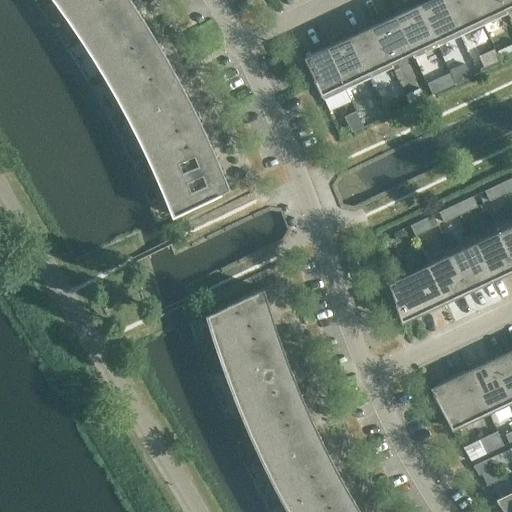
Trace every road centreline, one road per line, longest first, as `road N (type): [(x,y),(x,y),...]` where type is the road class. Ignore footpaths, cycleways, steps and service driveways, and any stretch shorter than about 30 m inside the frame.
road 1 (residential): [(368,377),(301,178),(239,43)]
road 2 (residential): [(368,377),(511,311)]
road 3 (residential): [(445,511),(368,377)]
